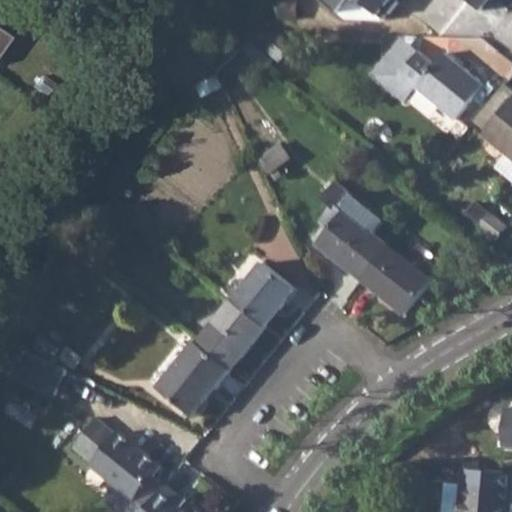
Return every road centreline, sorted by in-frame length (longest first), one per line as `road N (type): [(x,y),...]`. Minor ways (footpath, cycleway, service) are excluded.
road 1 (unclassified): [(200,0),(0,276)]
road 2 (residential): [(395,386),(327,328),(221,458),(288,507)]
road 3 (residential): [(395,386),(288,507)]
road 4 (residential): [(511,315),(395,386)]
